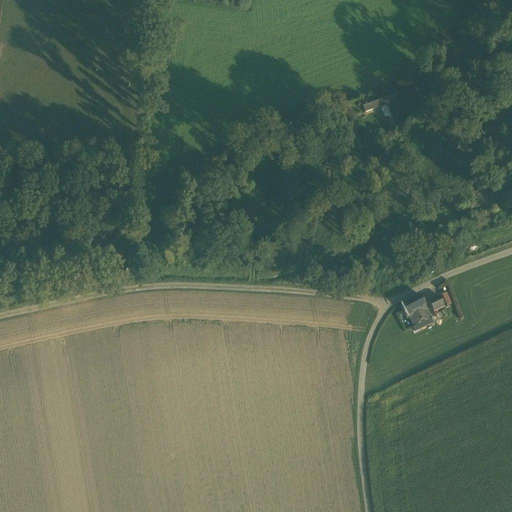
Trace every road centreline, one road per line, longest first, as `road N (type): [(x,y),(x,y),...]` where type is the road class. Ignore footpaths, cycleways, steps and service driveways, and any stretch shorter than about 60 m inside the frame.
road 1 (track): [(408,292),(129,283),(0,313)]
road 2 (residential): [(511,251),(408,292),(371,333),(360,443),(368,511)]
